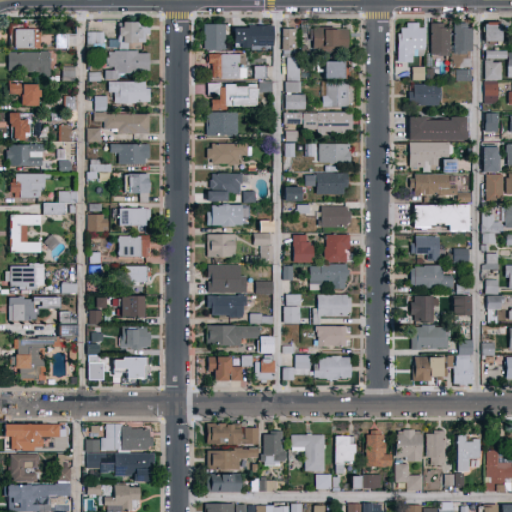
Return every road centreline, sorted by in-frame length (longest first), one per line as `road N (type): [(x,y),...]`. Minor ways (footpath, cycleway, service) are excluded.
road 1 (residential): [(176,511),(177,0)]
road 2 (residential): [(0,404),(511,403)]
road 3 (residential): [(381,404),(377,0)]
